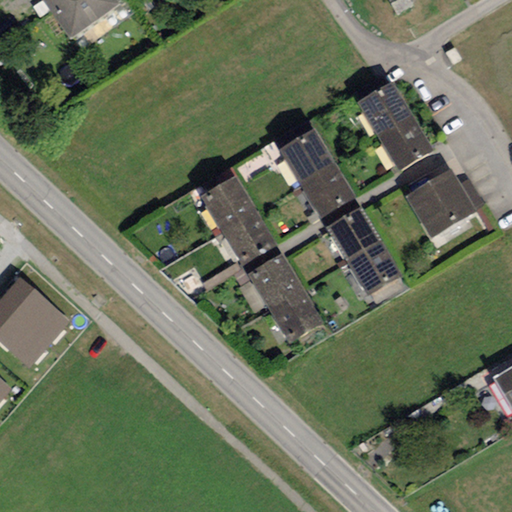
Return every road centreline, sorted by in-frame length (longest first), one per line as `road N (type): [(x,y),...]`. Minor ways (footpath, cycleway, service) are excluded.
road 1 (secondary): [(135,288),(369,511)]
road 2 (unknown): [(486,119),(361,215),(267,272)]
road 3 (secondary): [(135,288),(0,160)]
road 4 (residential): [(413,61),(477,106),(511,164)]
